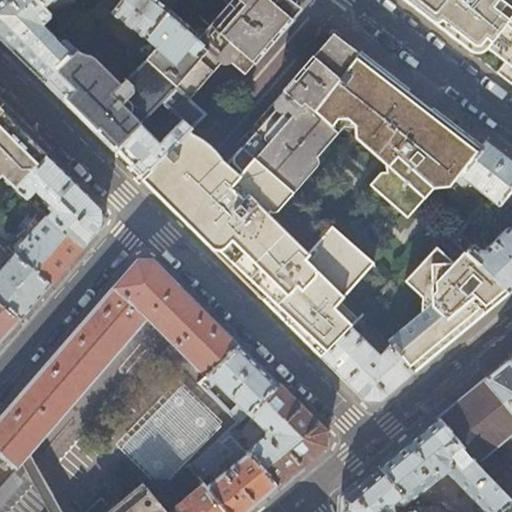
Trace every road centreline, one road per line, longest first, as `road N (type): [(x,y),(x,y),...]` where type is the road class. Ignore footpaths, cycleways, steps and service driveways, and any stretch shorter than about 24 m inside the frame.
road 1 (residential): [(145,217),(371,440)]
road 2 (residential): [(0,375),(145,217)]
road 3 (residential): [(0,68),(145,217)]
road 4 (residential): [(511,122),(358,0)]
road 5 (residential): [(511,320),(371,440)]
